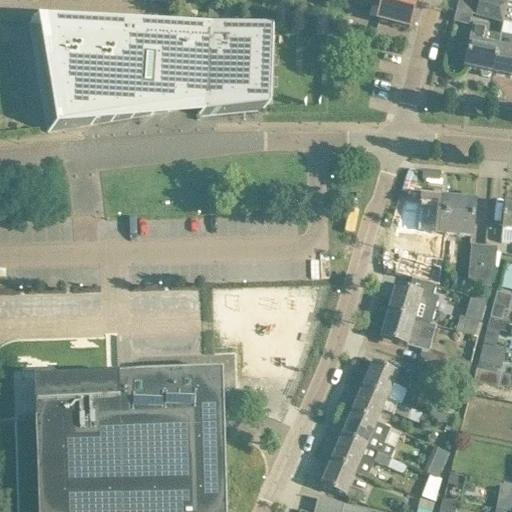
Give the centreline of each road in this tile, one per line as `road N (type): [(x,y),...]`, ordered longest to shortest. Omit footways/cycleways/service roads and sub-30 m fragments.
road 1 (residential): [(0,159),(399,138)]
road 2 (residential): [(261,511),(327,360),(399,138)]
road 3 (residential): [(437,0),(399,138)]
